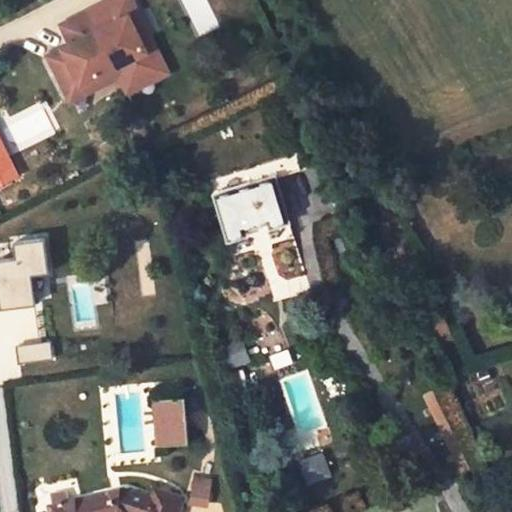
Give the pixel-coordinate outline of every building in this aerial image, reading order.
[(133,0),(112,0),(61,25),(71,45),(48,56),(58,76),(65,73),(73,89),(115,69),(123,85),(155,70),(137,34),(147,29),(133,0)] [(169,74),(147,29),(137,34),(155,70),(123,85),(127,95),(169,74)] [(65,73),(58,76),(70,101),(119,78),(115,69),(73,89),(65,73)] [(0,133),(0,181),(19,173),(0,133)] [(292,222),(278,174),(216,193),(230,241),(252,234),(250,227),(272,221),(274,227),(292,222)] [(14,256),(0,256),(0,303),(32,302),(30,272),(45,271),(43,236),(13,238),(14,256)] [(189,442),(186,398),(156,400),(159,444),(189,442)] [(305,479),(328,473),(322,450),(298,457),(305,479)] [(188,503),(208,505),(211,476),(191,474),(188,503)] [(178,511),(183,499),(159,490),(155,500),(130,489),(54,507),(55,511),(178,511)]
